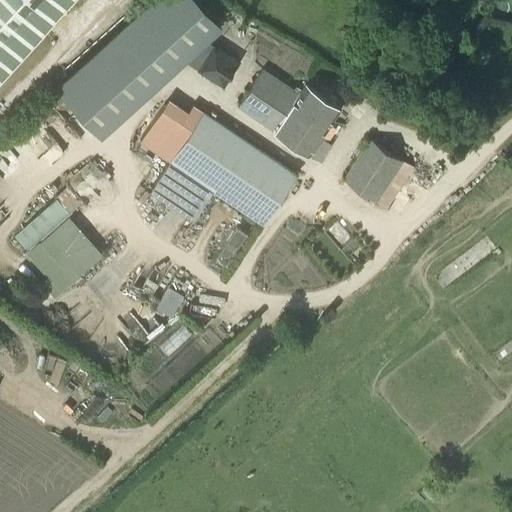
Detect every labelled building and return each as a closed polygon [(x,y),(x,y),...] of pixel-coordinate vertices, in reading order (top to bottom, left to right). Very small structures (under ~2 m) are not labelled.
[(0,0),(0,78),(71,0),(0,0)] [(202,37),(204,38),(219,25),(195,0),(156,0),(58,88),(98,132),(199,43),(202,37)] [(213,44),(202,37),(199,43),(187,62),(197,68),(196,70),(223,86),(240,58),(213,42),(213,44)] [(298,93),(261,68),(236,105),(273,130),(272,130),(307,154),(339,107),(304,83),(298,93)] [(191,104),(187,110),(168,97),(137,141),(168,161),(148,192),(193,221),(213,191),(261,223),(294,173),(191,104)] [(386,207),(413,167),(371,138),(344,178),(386,207)] [(55,197),(13,234),(27,250),(25,252),(46,276),(40,281),(54,296),(102,253),(67,213),(81,202),(67,186),(55,196),(55,197)] [(246,233),(236,227),(214,260),(224,267),(246,233)]
